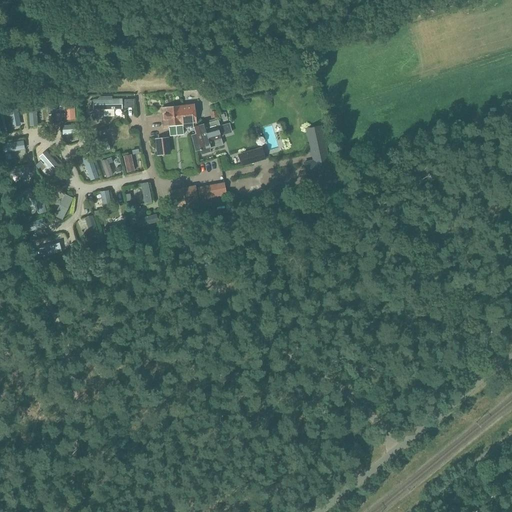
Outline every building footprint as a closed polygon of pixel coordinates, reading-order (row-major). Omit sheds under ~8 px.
[(112,99),(112,96),(100,97),(97,99),(96,99),(97,110),(104,110),(104,117),(114,116),(114,110),(122,109),(122,99),(112,99)] [(64,100),(65,121),(74,120),(73,100),(64,100)] [(133,100),(124,100),(124,108),(134,108),(133,100)] [(184,134),(183,126),(193,125),(193,122),(196,122),(194,103),(180,105),(178,105),(176,103),(170,104),(169,106),(162,107),(164,129),(169,128),(170,136),(184,134)] [(28,106),(30,126),(38,126),(36,105),(28,106)] [(16,107),(10,108),(12,122),(18,121),(16,107)] [(196,133),(192,134),(191,135),(195,151),(200,150),(201,154),(211,152),(210,148),(223,145),(220,136),(232,133),(230,123),(220,126),(218,120),(209,123),(209,122),(194,127),(196,133)] [(81,125),(62,126),(63,135),(68,135),(68,134),(82,133),(81,125)] [(321,126),(305,129),(313,160),(303,162),(306,178),(332,172),(321,126)] [(107,138),(100,140),(102,149),(110,147),(107,138)] [(167,138),(156,140),(158,154),(169,152),(167,138)] [(24,141),(3,145),(4,152),(25,148),(24,141)] [(262,147),(238,154),(240,162),(241,167),(266,160),(262,147)] [(123,157),(127,173),(134,172),(131,155),(123,157)] [(85,164),(91,180),(98,178),(91,156),(90,157),(82,159),(84,165),(85,164)] [(112,162),(111,158),(100,161),(106,178),(113,176),(109,163),(112,162)] [(29,167),(8,170),(9,177),(30,174),(29,167)] [(140,183),(144,204),(151,203),(147,182),(140,183)] [(197,188),(200,200),(226,196),(224,183),(197,188)] [(199,201),(195,185),(169,191),(172,206),(199,201)] [(111,211),(107,191),(101,193),(105,212),(111,211)] [(38,214),(46,212),(41,193),(34,194),(38,214)] [(62,219),(72,198),(64,194),(54,215),(62,219)] [(137,227),(141,226),(157,222),(155,214),(135,219),(137,227)] [(91,238),(98,236),(92,216),(85,218),(91,238)] [(27,232),(46,225),(43,218),(24,225),(27,232)] [(105,236),(126,230),(124,223),(103,228),(105,236)] [(46,244),(52,241),(49,236),(34,244),(37,249),(42,246),(43,248),(47,246),(46,244)]
